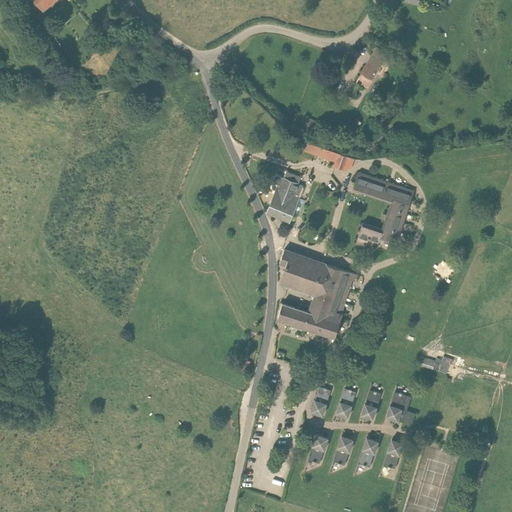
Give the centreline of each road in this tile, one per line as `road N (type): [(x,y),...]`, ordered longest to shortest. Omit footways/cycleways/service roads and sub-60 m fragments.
road 1 (unclassified): [(228,511),(269,322),(271,252),(203,66)]
road 2 (unknown): [(325,255),(346,179),(387,163),(418,189),(423,220),(404,255),(372,266)]
road 3 (unclassified): [(203,66),(257,29),(339,45),(365,26),(377,0)]
road 4 (unknown): [(227,140),(346,179)]
